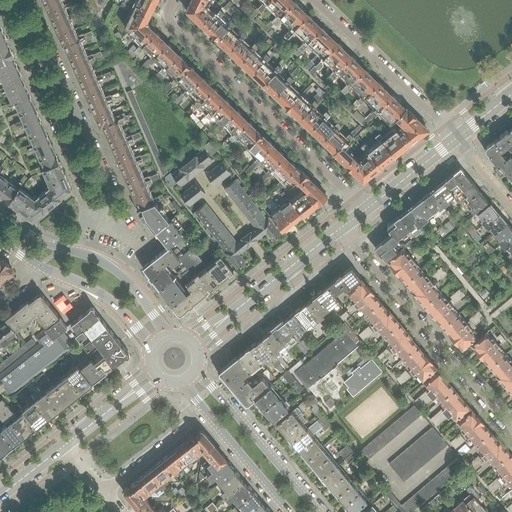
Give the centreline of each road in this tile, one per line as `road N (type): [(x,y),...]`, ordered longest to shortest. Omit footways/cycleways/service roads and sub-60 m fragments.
road 1 (residential): [(360,211),(170,21),(172,0)]
road 2 (residential): [(339,228),(511,430)]
road 3 (residential): [(313,0),(455,138)]
road 4 (secondary): [(316,511),(194,369)]
road 5 (residential): [(92,204),(104,205),(110,189),(51,56)]
road 6 (residential): [(51,56),(31,65),(92,204)]
road 7 (secondary): [(181,381),(290,511)]
road 8 (tertiary): [(227,315),(339,228)]
road 9 (secondary): [(168,334),(118,273),(61,248)]
road 10 (secondary): [(39,266),(95,291),(152,346)]
